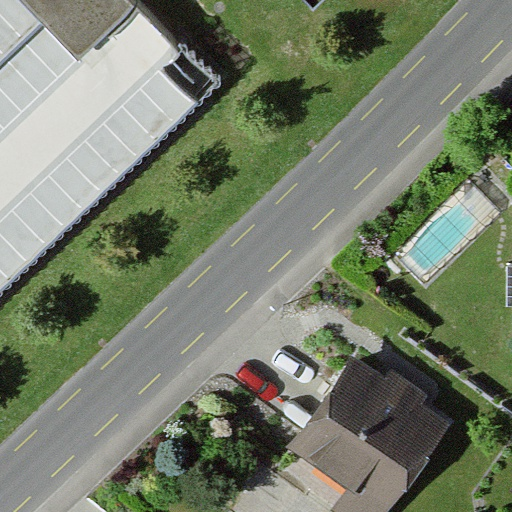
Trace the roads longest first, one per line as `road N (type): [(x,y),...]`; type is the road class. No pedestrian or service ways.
road 1 (tertiary): [(506,0),(0,497)]
road 2 (unknown): [(61,0),(57,68),(0,141)]
